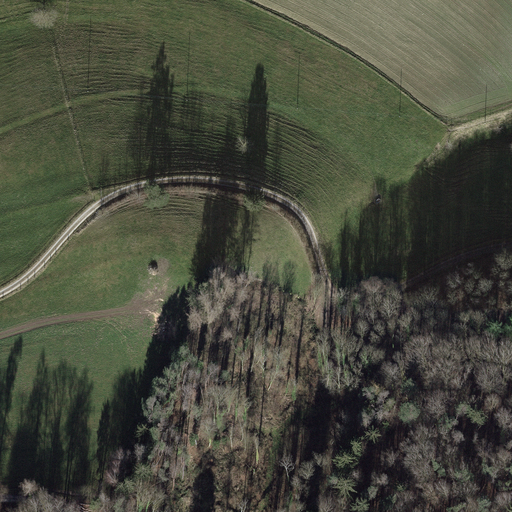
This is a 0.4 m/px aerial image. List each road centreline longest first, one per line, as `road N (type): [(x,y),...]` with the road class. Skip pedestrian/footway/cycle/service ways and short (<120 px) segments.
road 1 (track): [(511,241),(364,304),(327,291),(312,236),(285,202),(227,182),(173,181),(131,186),(101,202),(26,279),(0,292)]
road 2 (track): [(327,291),(325,334),(373,366),(479,362),(511,374)]
